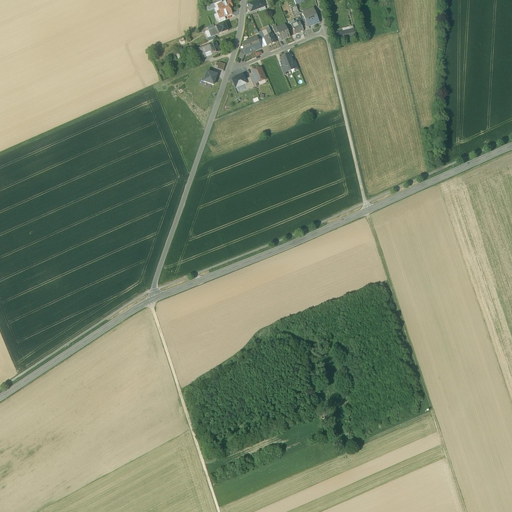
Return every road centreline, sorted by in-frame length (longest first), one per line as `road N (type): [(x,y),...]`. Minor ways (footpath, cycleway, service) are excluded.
road 1 (tertiary): [(511,145),(156,297)]
road 2 (track): [(464,511),(365,203)]
road 3 (track): [(0,153),(234,51)]
road 4 (unclassified): [(228,70),(156,297)]
road 5 (track): [(150,300),(219,511)]
road 6 (track): [(432,411),(348,449),(329,355)]
road 7 (tertiary): [(156,297),(0,398)]
road 8 (track): [(325,31),(365,203)]
road 9 (residential): [(228,70),(325,31),(318,0)]
